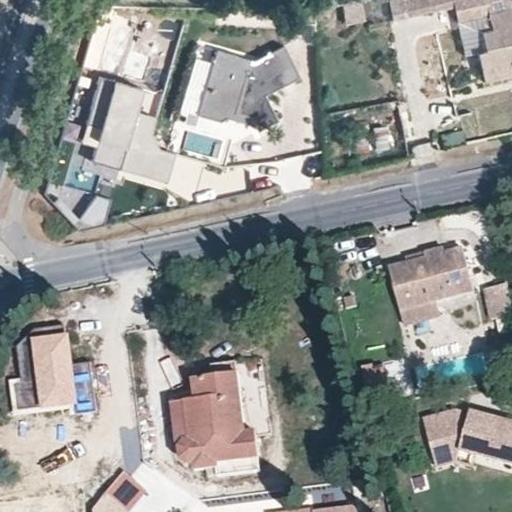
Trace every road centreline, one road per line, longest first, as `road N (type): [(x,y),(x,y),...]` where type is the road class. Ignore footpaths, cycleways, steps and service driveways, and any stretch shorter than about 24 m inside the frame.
road 1 (residential): [(511,175),(73,268)]
road 2 (secondary): [(0,167),(56,0)]
